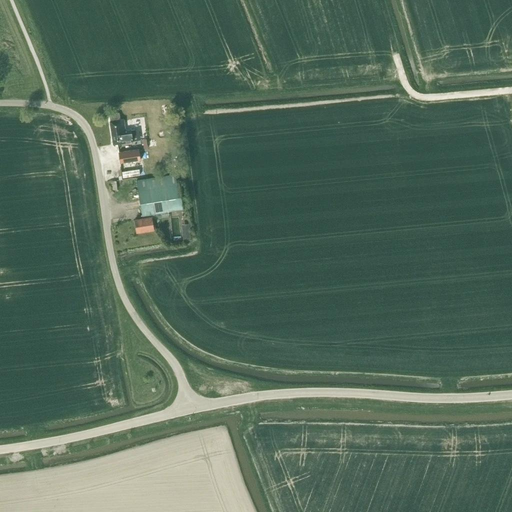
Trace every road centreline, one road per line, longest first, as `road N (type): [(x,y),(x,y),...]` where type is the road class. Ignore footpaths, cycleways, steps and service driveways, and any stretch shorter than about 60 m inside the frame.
road 1 (tertiary): [(191,409),(300,393),(511,395)]
road 2 (unclassified): [(191,409),(176,368),(118,283),(92,142),(76,116)]
road 3 (tertiary): [(0,450),(191,409)]
road 4 (track): [(511,90),(420,96),(406,86),(396,56)]
